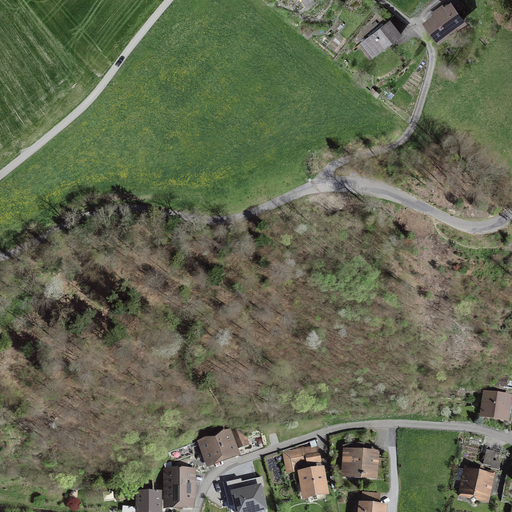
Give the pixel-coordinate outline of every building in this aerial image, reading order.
[(462,20),(449,3),(443,9),(440,6),(433,11),(435,14),(428,19),(428,20),(427,20),(427,21),(426,22),(426,23),(426,24),(427,25),(427,26),(435,37),(452,24),(454,26),(462,20)] [(381,5),(375,12),(387,21),(360,43),(371,56),(399,34),(387,20),(392,14),(381,5)] [(511,395),(484,392),(481,416),(507,419),(511,395)] [(246,443),(242,431),(232,434),(237,447),(246,443)] [(210,463),(235,454),(228,435),(203,443),(209,463),(210,463)] [(283,454),(288,473),(297,471),(296,465),(318,461),(316,447),(290,451),(283,454)] [(492,462),(494,452),(486,451),(483,465),(491,466),(491,468),(498,470),(500,463),(492,462)] [(368,452),(356,452),(345,454),(346,464),(349,464),(348,474),(362,475),(362,476),(375,477),(376,456),(367,455),(368,452)] [(494,473),(466,467),(460,496),(471,498),(469,499),(472,504),(477,501),(476,499),(488,502),(494,473)] [(310,474),(303,475),(306,495),(324,492),(320,472),(318,472),(318,469),(309,471),(310,474)] [(170,472),(169,505),(190,505),(190,472),(170,472)] [(134,488),(151,486),(150,478),(133,481),(134,488)] [(261,484),(231,491),(236,511),(250,511),(266,508),(261,484)] [(362,493),(361,506),(378,507),(380,495),(362,493)] [(158,511),(159,495),(139,495),(138,511),(158,511)]
